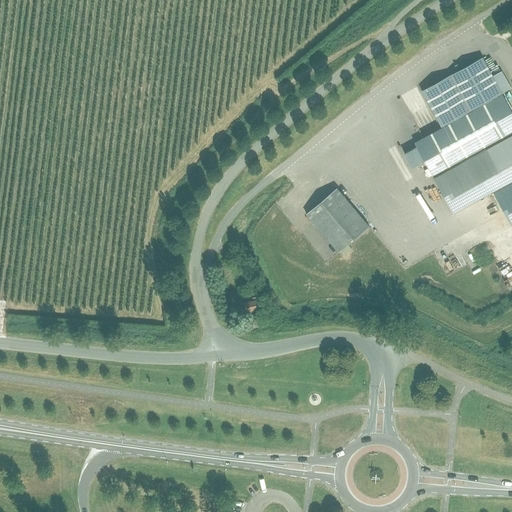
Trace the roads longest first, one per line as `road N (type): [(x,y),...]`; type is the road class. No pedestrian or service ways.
road 1 (unclassified): [(195,273),(204,270),(236,207),(385,81),(511,0)]
road 2 (unclassified): [(195,273),(208,211),(229,174),(376,50)]
road 3 (unclassified): [(217,355),(127,357),(0,343)]
road 4 (unknown): [(511,229),(449,225),(429,215),(354,107)]
road 5 (unclassified): [(383,345),(345,336),(217,355)]
road 6 (unclassified): [(511,400),(383,345)]
road 7 (primary): [(130,446),(0,427)]
road 8 (primary): [(254,461),(130,446)]
